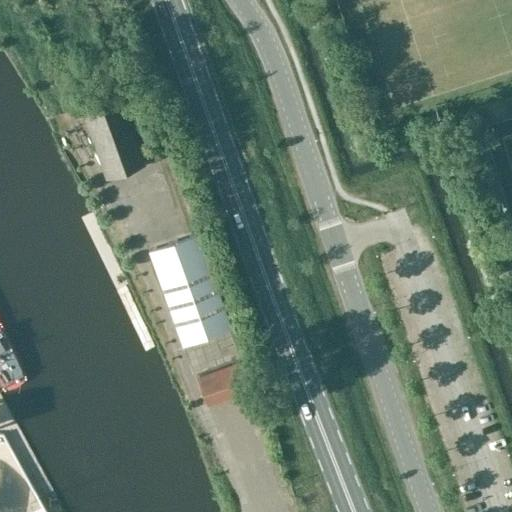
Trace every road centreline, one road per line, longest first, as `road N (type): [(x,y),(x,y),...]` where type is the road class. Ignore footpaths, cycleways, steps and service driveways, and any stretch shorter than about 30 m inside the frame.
road 1 (unclassified): [(428,511),(264,36),(240,0)]
road 2 (primary): [(354,511),(166,0)]
